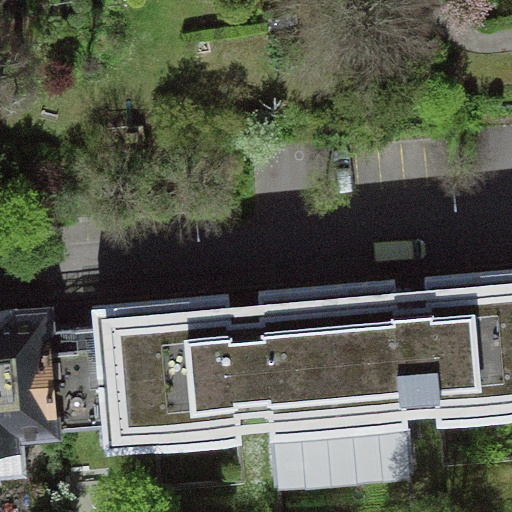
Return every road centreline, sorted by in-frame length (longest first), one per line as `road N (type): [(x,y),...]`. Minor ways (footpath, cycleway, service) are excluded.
road 1 (residential): [(250,250),(511,225)]
road 2 (residential): [(0,270),(250,250)]
